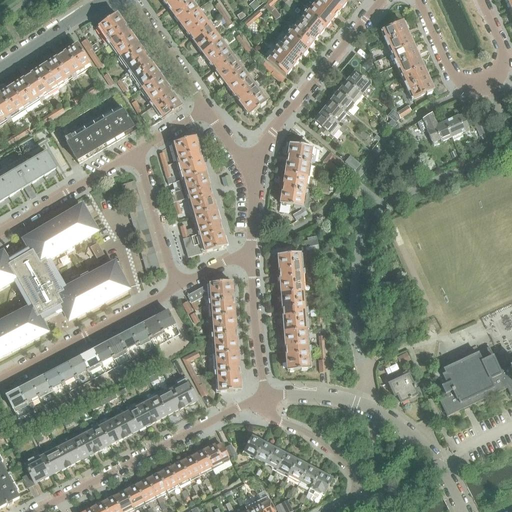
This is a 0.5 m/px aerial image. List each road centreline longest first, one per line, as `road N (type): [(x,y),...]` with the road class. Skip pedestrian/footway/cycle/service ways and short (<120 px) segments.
road 1 (residential): [(39,511),(262,395)]
road 2 (residential): [(463,511),(440,466),(381,412),(262,395)]
road 3 (residential): [(418,0),(450,73),(475,88),(489,87),(504,67),(481,0)]
road 4 (residential): [(251,167),(275,127),(384,0)]
road 5 (residential): [(0,380),(177,287)]
road 6 (residential): [(334,511),(354,494),(355,472),(327,444),(275,416),(262,395)]
road 7 (residential): [(0,233),(143,148)]
road 8 (residential): [(262,395),(252,249)]
road 9 (residential): [(177,287),(143,148)]
road 10 (residential): [(205,110),(132,0)]
road 11 (residential): [(0,67),(103,0)]
